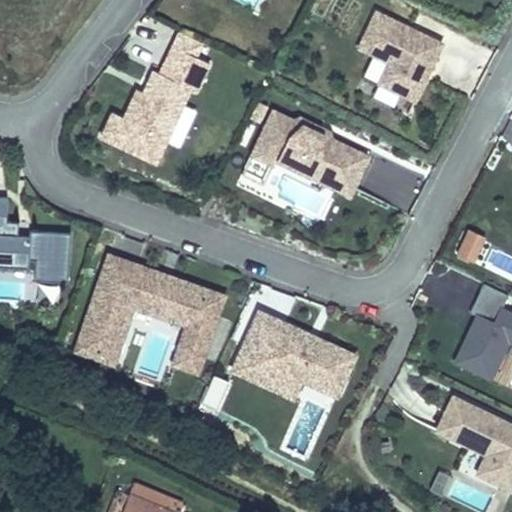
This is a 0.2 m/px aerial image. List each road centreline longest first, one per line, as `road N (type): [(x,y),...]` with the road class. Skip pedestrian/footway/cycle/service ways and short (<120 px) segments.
road 1 (residential): [(26,114),(43,163),(70,193),(358,291),(378,287),(412,252),(511,62)]
road 2 (residential): [(129,0),(26,114)]
